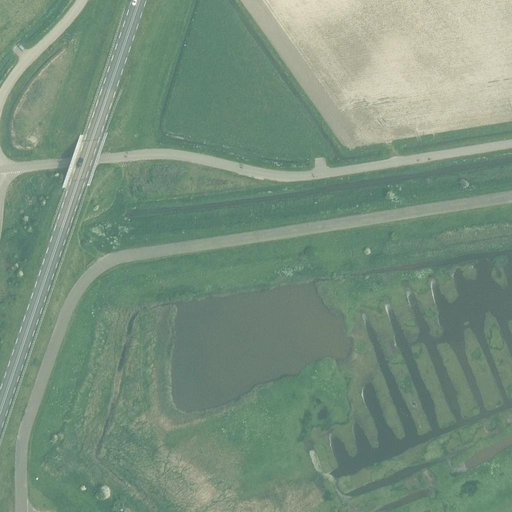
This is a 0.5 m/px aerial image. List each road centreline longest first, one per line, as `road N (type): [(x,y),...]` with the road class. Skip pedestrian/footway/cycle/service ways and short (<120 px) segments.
road 1 (unclassified): [(20,511),(21,432),(78,282),(98,265),(511,196)]
road 2 (unclassified): [(0,169),(165,154),(290,178),(511,144)]
road 3 (primary): [(0,410),(138,0)]
road 4 (unclassified): [(81,0),(0,99)]
